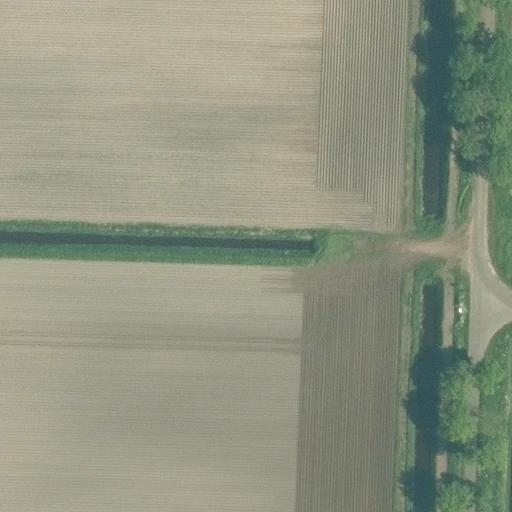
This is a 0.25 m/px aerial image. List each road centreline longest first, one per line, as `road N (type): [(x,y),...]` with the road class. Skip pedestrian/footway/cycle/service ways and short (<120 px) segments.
road 1 (unclassified): [(477,307),(488,0)]
road 2 (unclassified): [(469,511),(477,307)]
